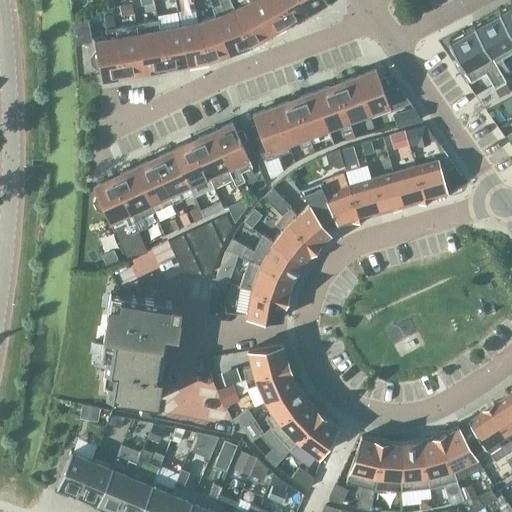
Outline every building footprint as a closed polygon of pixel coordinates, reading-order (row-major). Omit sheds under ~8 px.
[(249,43),(229,0),(219,0),(220,2),(212,5),(229,51),(249,43)] [(268,33),(249,0),(239,0),(241,4),(234,8),(230,0),(229,0),(249,43),(268,33)] [(287,22),(274,0),(249,0),(268,33),(287,22)] [(306,11),(299,0),(274,0),(287,22),(306,11)] [(299,0),(306,11),(325,0),(299,0)] [(499,11),(498,11),(511,35),(511,4),(499,12),(499,11)] [(229,51),(212,5),(212,6),(215,15),(198,21),(208,59),(229,51)] [(474,25),(473,26),(493,61),(494,60),(511,49),(511,35),(498,11),(497,12),(498,13),(474,26),(474,25)] [(112,13),(104,14),(105,23),(113,22),(112,13)] [(165,66),(157,19),(135,23),(144,70),(165,66)] [(186,62),(180,24),(159,28),(157,19),(165,66),(186,62)] [(186,62),(208,59),(198,21),(180,24),(186,62)] [(114,26),(122,74),(144,70),(135,23),(114,26)] [(122,74),(114,26),(105,28),(106,38),(94,40),(96,51),(92,56),(93,62),(98,66),(100,78),(122,74)] [(449,39),(447,40),(450,46),(449,46),(455,57),(457,57),(470,80),(485,71),(493,85),(504,79),(493,61),(473,26),(472,26),(473,27),(449,41),(449,39)] [(354,75),(369,116),(390,108),(383,89),(389,87),(386,79),(380,81),(375,68),(354,75)] [(369,116),(354,75),(334,83),(351,128),(348,119),(367,112),(369,116)] [(504,79),(493,85),(499,95),(510,90),(504,79)] [(342,131),(351,128),(334,83),(314,90),(327,126),(338,122),(342,131)] [(383,89),(390,108),(409,101),(397,84),(389,87),(383,89)] [(307,134),(327,126),(314,90),(293,98),(310,143),(311,143),(307,134)] [(301,146),(305,145),(309,153),(313,152),(310,143),(293,98),(273,105),(290,150),(289,146),(299,142),(301,146)] [(97,127),(98,101),(86,101),(85,127),(97,127)] [(269,158),(290,150),(273,105),(252,113),(257,127),(251,129),(259,148),(265,146),(269,158)] [(393,114),(397,125),(421,118),(414,109),(393,114)] [(232,121),(211,130),(235,183),(244,179),(240,170),(252,165),(248,157),(254,154),(244,131),(238,134),(232,121)] [(405,130),(409,144),(417,142),(417,145),(429,142),(428,139),(435,137),(425,124),(405,130)] [(211,130),(192,139),(213,186),(232,178),(235,183),(211,130)] [(393,148),(408,144),(404,130),(389,134),(393,148)] [(192,139),(172,148),(192,192),(194,195),(213,186),(192,139)] [(373,151),(370,139),(366,140),(360,142),(363,154),(373,151)] [(352,145),(338,149),(341,159),(355,155),(352,145)] [(172,148),(152,157),(172,201),(192,192),(172,148)] [(325,153),(328,163),(338,167),(343,165),(341,159),(338,149),(338,148),(326,153),(325,153)] [(152,157),(133,166),(153,210),(172,201),(152,157)] [(431,199),(431,198),(447,193),(437,159),(414,165),(424,200),(431,199)] [(418,202),(424,200),(414,165),(393,171),(402,205),(418,201),(418,202)] [(133,166),(113,175),(137,228),(146,224),(142,215),(153,210),(133,166)] [(380,212),(402,205),(393,171),(371,177),(380,212)] [(113,175),(93,185),(98,196),(96,201),(98,207),(104,209),(113,228),(124,223),(128,232),(137,228),(113,175)] [(365,216),(380,212),(371,177),(349,184),(359,219),(365,217),(365,216)] [(349,184),(325,192),(321,183),(301,191),(300,189),(298,190),(308,203),(322,222),(335,216),(339,225),(352,220),(352,221),(359,219),(349,184)] [(272,186),(262,196),(269,203),(279,193),(272,186)] [(219,199),(210,204),(214,211),(223,207),(219,199)] [(234,221),(245,205),(243,199),(228,206),(234,221)] [(308,203),(296,214),(290,207),(281,214),(315,247),(320,242),(319,241),(329,232),(322,222),(308,203)] [(188,210),(193,221),(203,216),(198,205),(188,210)] [(253,207),(243,220),(251,226),(261,214),(253,207)] [(177,214),(178,215),(183,226),(190,222),(184,210),(177,214)] [(223,239),(231,225),(225,213),(213,219),(223,239)] [(262,234),(301,261),(309,251),(310,252),(315,247),(281,214),(274,223),(281,229),(272,240),(262,233),(262,234)] [(173,229),(174,230),(183,226),(178,215),(169,220),(173,229)] [(205,272),(209,273),(221,243),(210,220),(185,232),(205,272)] [(124,223),(113,228),(127,259),(147,249),(137,228),(128,232),(124,223)] [(182,270),(200,272),(182,233),(168,240),(182,270)] [(291,278),(301,261),(262,234),(253,249),(245,245),(239,254),(291,278)] [(481,262),(471,247),(455,257),(464,272),(481,262)] [(248,259),(239,285),(287,297),(288,290),(287,290),(291,278),(239,254),(239,255),(248,259)] [(229,278),(227,272),(221,270),(217,280),(228,282),(229,278)] [(471,309),(487,330),(511,310),(511,289),(506,282),(471,309)] [(238,286),(250,289),(246,314),(281,317),(284,304),(285,304),(287,297),(239,285),(238,286)] [(224,312),(227,288),(210,286),(207,311),(224,312)] [(111,356),(106,355),(106,356),(104,368),(115,370),(114,381),(108,381),(108,382),(106,393),(157,401),(161,375),(155,374),(163,320),(177,322),(180,302),(121,293),(119,306),(108,305),(104,329),(115,331),(111,356)] [(330,320),(349,325),(352,313),(333,309),(330,320)] [(282,343),(247,349),(251,365),(242,367),(245,378),(254,375),(289,363),(287,356),(286,357),(282,343)] [(295,382),(290,370),(291,370),(289,363),(254,375),(257,383),(247,387),(254,404),(264,399),(295,382)] [(221,373),(225,384),(228,383),(231,382),(240,378),(235,367),(221,373)] [(438,400),(453,388),(444,377),(429,389),(438,400)] [(216,388),(219,397),(222,403),(222,404),(237,397),(231,382),(228,383),(225,384),(216,388)] [(295,382),(264,399),(272,411),(265,417),(271,425),(268,427),(269,428),(306,398),(295,382)] [(508,436),(511,433),(511,401),(507,394),(493,403),(493,402),(487,405),(508,436)] [(315,407),(306,398),(269,428),(288,448),(321,411),(316,406),(315,407)] [(97,421),(100,407),(92,405),(81,403),(78,417),(97,421)] [(475,455),(486,447),(495,459),(511,447),(511,442),(508,436),(487,405),(482,409),(482,410),(468,420),(473,426),(462,433),(475,455)] [(297,440),(318,455),(336,425),(326,417),(326,416),(321,411),(288,448),(289,449),(297,440)] [(121,427),(125,416),(111,414),(108,422),(121,427)] [(245,430),(252,440),(269,428),(268,427),(271,425),(265,417),(245,430)] [(131,419),(126,433),(138,438),(144,423),(131,419)] [(158,441),(164,426),(153,422),(147,436),(158,441)] [(456,479),(457,478),(482,467),(475,455),(462,433),(457,425),(445,431),(445,430),(438,432),(456,479)] [(209,457),(218,436),(218,435),(205,433),(204,432),(196,451),(209,457)] [(420,439),(429,486),(456,479),(438,432),(432,435),(432,436),(420,439)] [(345,481),(374,488),(381,438),(374,437),(374,438),(361,435),(345,481)] [(381,438),(374,488),(401,489),(400,441),(388,441),(388,439),(381,438)] [(224,439),(221,447),(233,453),(236,444),(224,439)] [(401,489),(429,486),(420,439),(400,441),(401,489)] [(271,446),(264,454),(274,464),(283,454),(273,444),(271,446)] [(60,473),(56,484),(76,493),(91,458),(71,449),(66,460),(61,462),(58,468),(60,473)] [(234,467),(249,473),(256,457),(241,450),(234,467)] [(263,479),(268,467),(260,460),(257,456),(256,457),(249,473),(263,479)] [(96,501),(111,466),(91,458),(76,493),(96,501)] [(128,458),(122,471),(111,466),(96,501),(116,510),(136,462),(128,458)] [(116,510),(122,511),(138,511),(152,478),(158,466),(138,458),(136,462),(116,510)] [(185,511),(195,490),(184,486),(191,470),(181,466),(175,482),(162,511),(185,511)] [(291,476),(290,477),(300,483),(307,488),(308,489),(311,481),(313,477),(313,476),(298,466),(291,476)] [(138,511),(162,511),(175,482),(174,482),(172,487),(152,478),(138,511)] [(195,490),(185,511),(209,511),(215,499),(221,485),(213,481),(207,495),(195,490)] [(328,498),(341,502),(347,488),(335,482),(328,498)] [(472,483),(459,488),(462,497),(463,498),(463,501),(476,496),(472,483)] [(282,503),(287,490),(284,489),(272,484),(267,496),(282,503)] [(449,501),(462,497),(459,488),(459,487),(450,489),(448,496),(449,501)] [(491,489),(477,497),(483,506),(496,497),(491,489)] [(420,497),(420,502),(421,509),(433,507),(431,496),(430,496),(420,497)] [(209,511),(232,511),(233,511),(222,507),(223,502),(215,499),(209,511)] [(233,511),(232,511),(255,511),(258,506),(250,502),(246,511),(235,506),(233,511)]
